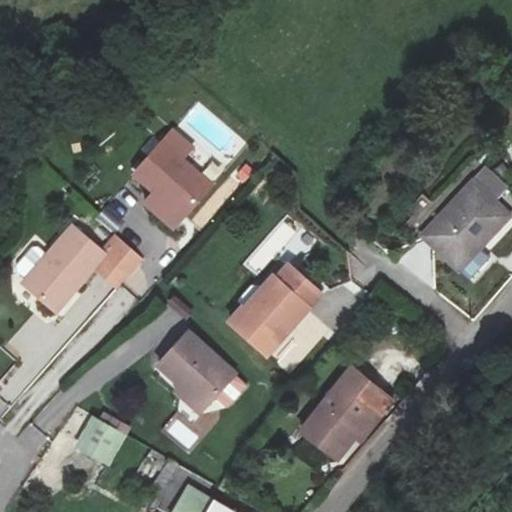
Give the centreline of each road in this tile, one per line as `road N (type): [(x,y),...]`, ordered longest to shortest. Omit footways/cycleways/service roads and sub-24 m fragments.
road 1 (unknown): [(0,466),(159,295),(163,276),(133,207)]
road 2 (residential): [(511,301),(331,511)]
